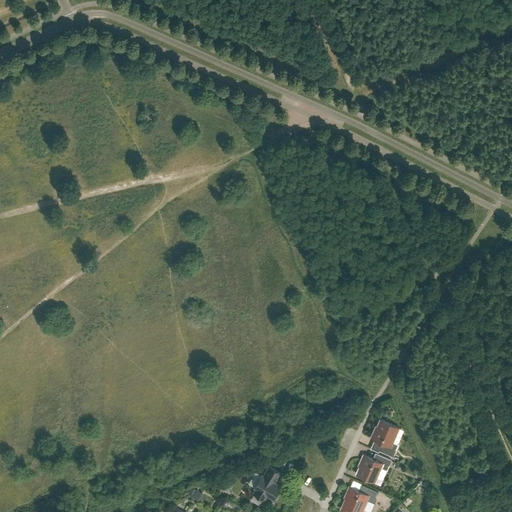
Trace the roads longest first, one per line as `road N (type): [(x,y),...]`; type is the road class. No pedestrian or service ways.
road 1 (track): [(511,449),(311,0)]
road 2 (unclassified): [(71,21),(109,27),(299,111),(511,218)]
road 3 (unclassified): [(511,205),(112,15),(71,21)]
